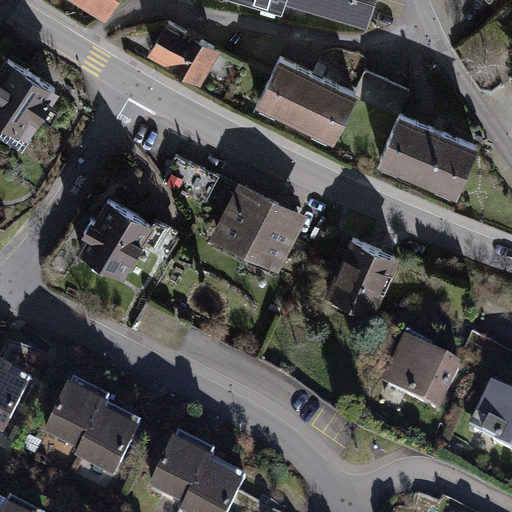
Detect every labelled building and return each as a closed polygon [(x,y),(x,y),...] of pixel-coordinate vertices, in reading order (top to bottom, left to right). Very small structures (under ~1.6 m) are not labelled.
[(112,0),(83,0),(104,13),(112,0)] [(371,0),(305,0),(366,17),(371,0)] [(215,47),(169,20),(153,48),(199,75),(215,47)] [(17,53),(0,79),(0,115),(37,140),(71,88),(17,53)] [(354,92),(280,56),(259,101),(333,136),(354,92)] [(476,144),(399,112),(380,159),(456,191),(476,144)] [(285,275),(315,217),(242,180),(213,237),(285,275)] [(159,218),(116,194),(85,250),(129,274),(159,218)] [(389,313),(411,258),(356,236),(334,291),(389,313)] [(446,418),(469,369),(407,340),(383,389),(446,418)] [(0,429),(14,436),(38,386),(0,367),(0,429)] [(511,448),(511,391),(498,384),(475,428),(511,448)] [(115,407),(79,389),(53,440),(87,457),(79,471),(121,492),(149,438),(110,418),(115,407)] [(220,462),(184,443),(159,491),(194,508),(192,511),(247,511),(258,492),(216,470),(220,462)]
